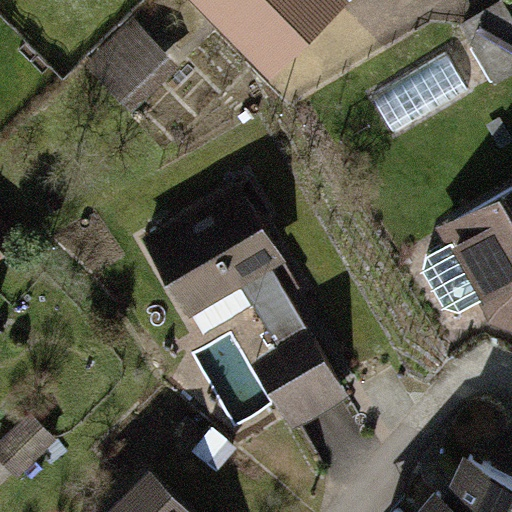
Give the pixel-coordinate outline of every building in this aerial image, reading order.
[(207,0),(273,66),(339,0),(207,0)] [(169,59),(138,27),(97,67),(128,99),(169,59)] [(228,172),(136,226),(183,307),(276,253),(228,172)] [(511,216),(457,255),(511,333),(511,216)] [(0,259),(0,260),(14,228),(0,221),(0,259)] [(300,317),(246,351),(287,418),(341,384),(300,317)] [(19,403),(0,420),(0,457),(11,469),(48,434),(19,403)] [(511,511),(511,462),(489,443),(432,511),(511,511)] [(164,511),(183,491),(141,453),(100,493),(97,511),(164,511)]
